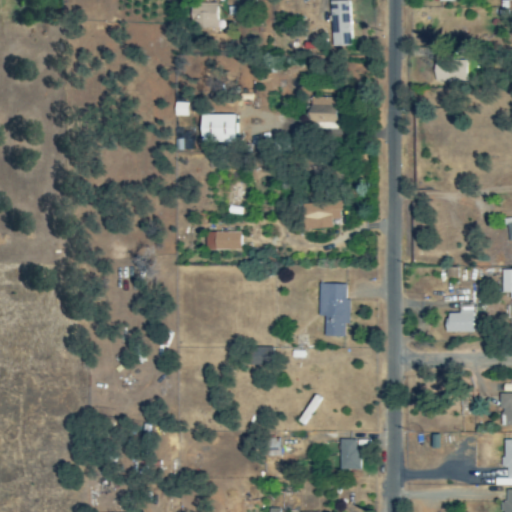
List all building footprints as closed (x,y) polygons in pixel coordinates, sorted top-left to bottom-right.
[(332,48),(354,48),(353,2),(331,2),(332,48)] [(221,4),(202,4),(202,30),(220,30),(221,4)] [(439,83),(471,82),(470,60),(457,61),(457,49),(438,50),(439,83)] [(308,107),(308,126),(344,126),(345,102),(316,101),(315,107),(308,107)] [(190,118),(191,104),(177,103),(176,117),(190,118)] [(242,117),(208,116),(207,143),(241,144),(242,117)] [(309,231),(337,230),(337,221),(346,221),(346,204),(308,205),(309,231)] [(245,252),(245,234),(209,233),(209,251),(245,252)] [(321,318),(328,318),(327,338),(349,338),(351,285),(322,285),(321,318)] [(252,366),(276,367),(276,349),(253,348),(252,366)] [(502,427),(511,426),(511,394),(503,395),(502,427)] [(284,457),(284,440),(271,439),(271,457),(284,457)] [(362,471),(361,440),(342,441),(342,471),(362,471)]
